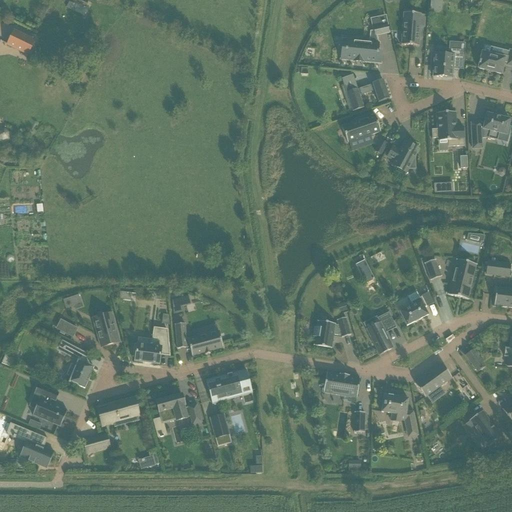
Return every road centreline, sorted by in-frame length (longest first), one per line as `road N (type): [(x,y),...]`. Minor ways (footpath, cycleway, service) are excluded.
road 1 (residential): [(170,375),(247,355),(366,371)]
road 2 (residential): [(489,318),(473,316),(366,371)]
